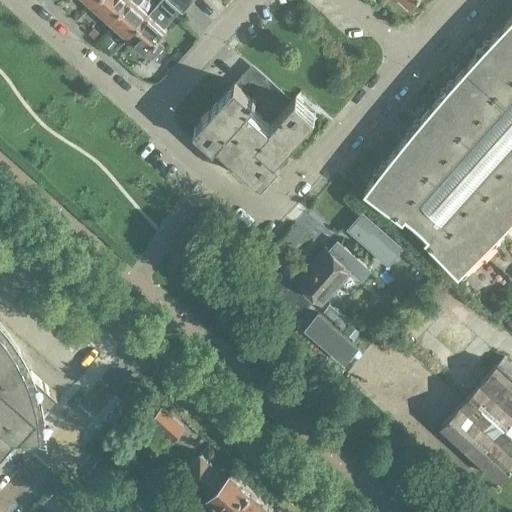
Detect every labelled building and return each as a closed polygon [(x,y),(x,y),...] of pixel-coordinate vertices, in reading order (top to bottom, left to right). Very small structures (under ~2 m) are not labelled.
[(94,0),(92,3),(110,19),(126,0),(94,0)] [(126,0),(110,19),(127,35),(148,12),(137,2),(139,0),(126,0)] [(148,12),(127,35),(153,58),(164,46),(157,39),(167,29),(157,19),(172,2),(169,0),(160,0),(149,12),(148,12)] [(191,2),(188,0),(169,0),(172,2),(179,9),(183,12),(191,2)] [(511,14),(489,39),(494,43),(481,57),(476,53),(454,79),(458,82),(446,96),(442,92),(420,118),(424,122),(412,136),(407,133),(386,160),(390,163),(379,177),(375,174),(364,188),(403,217),(407,212),(416,219),(423,226),(430,233),(425,238),(454,268),(460,262),(465,267),(490,241),(486,237),(498,224),(503,228),(511,217),(511,14)] [(248,67),(234,81),(193,127),(212,144),(216,140),(261,180),(279,160),(275,156),(315,112),(296,95),(269,124),(249,106),(268,85),(248,67)] [(393,239),(363,211),(348,227),(379,255),(393,239)] [(192,236),(201,244),(211,232),(202,224),(192,236)] [(217,237),(208,248),(217,256),(226,245),(217,237)] [(361,279),(370,269),(346,247),(337,257),(325,247),(295,279),(320,302),(350,269),(361,279)] [(322,308),(345,330),(354,321),(331,299),(322,308)] [(353,342),(318,312),(317,313),(318,314),(306,328),(330,349),(331,347),(341,355),(353,342)] [(0,449),(45,399),(47,401),(55,392),(18,360),(19,359),(12,349),(0,330),(0,449)] [(501,358),(497,362),(441,424),(500,477),(511,463),(511,361),(504,354),(501,358)] [(172,438),(183,425),(162,407),(151,420),(172,438)] [(276,511),(269,505),(270,503),(231,468),(225,474),(201,452),(185,469),(210,491),(207,495),(208,502),(218,511),(225,511),(228,508),(233,511),(276,511)]
